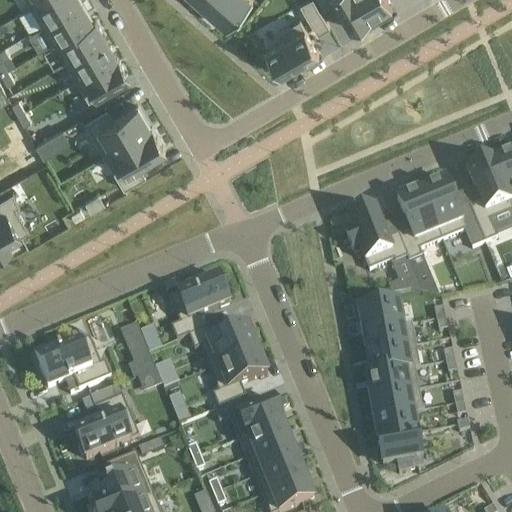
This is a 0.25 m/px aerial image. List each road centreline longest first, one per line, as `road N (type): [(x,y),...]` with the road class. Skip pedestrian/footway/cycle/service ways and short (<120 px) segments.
road 1 (residential): [(117,0),(201,147),(460,0)]
road 2 (residential): [(360,511),(245,227)]
road 3 (residential): [(245,227),(511,119)]
road 4 (residential): [(0,330),(245,227)]
road 5 (residential): [(510,456),(478,464),(391,511)]
